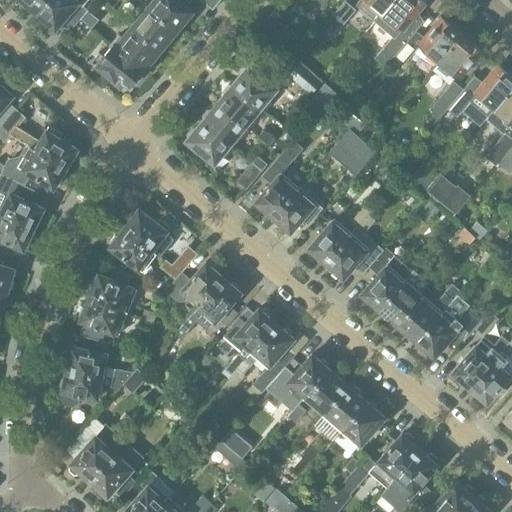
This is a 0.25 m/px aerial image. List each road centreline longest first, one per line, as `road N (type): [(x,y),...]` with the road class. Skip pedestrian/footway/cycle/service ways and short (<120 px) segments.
road 1 (residential): [(511,469),(134,146)]
road 2 (residential): [(30,493),(20,439),(38,324),(70,248),(134,146)]
road 3 (residential): [(134,146),(249,0)]
road 4 (residential): [(134,146),(0,25)]
